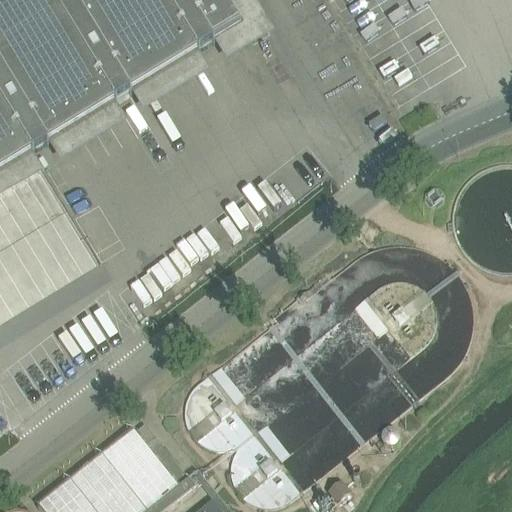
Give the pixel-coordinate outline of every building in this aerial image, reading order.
[(0,0),(0,176),(242,29),(224,0),(0,0)] [(87,186),(80,170),(59,179),(66,196),(87,186)] [(407,309),(391,321),(400,334),(413,325),(412,323),(415,321),(407,309)] [(144,428),(39,511),(172,511),(197,493),(144,428)] [(342,485),(328,497),(338,508),(352,497),(342,485)]
